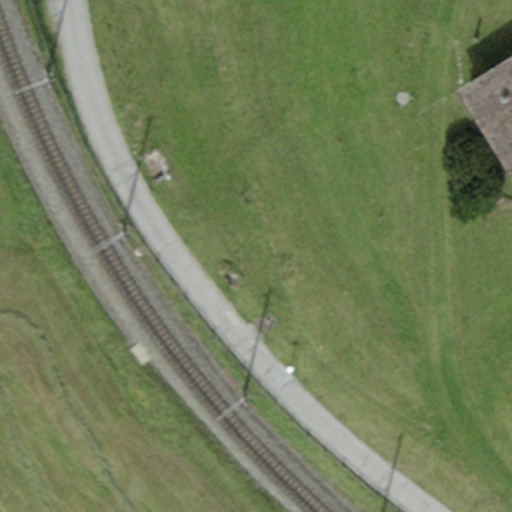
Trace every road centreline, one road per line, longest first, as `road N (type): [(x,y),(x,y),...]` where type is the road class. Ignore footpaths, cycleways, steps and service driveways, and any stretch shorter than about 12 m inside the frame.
road 1 (residential): [(428,511),(299,403),(173,253),(118,168),(90,98),(71,0)]
road 2 (track): [(511,487),(486,458),(441,345),(434,94),(437,43),(451,0)]
